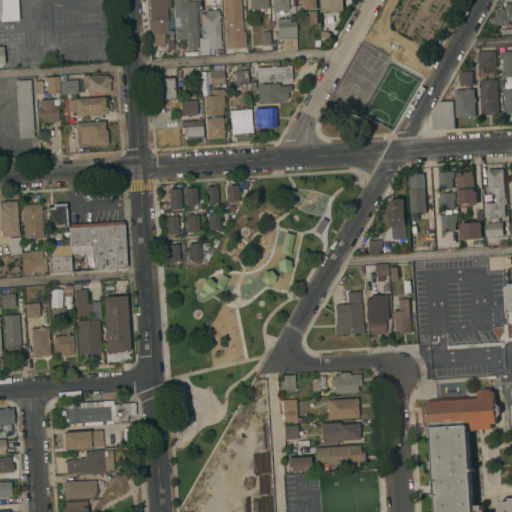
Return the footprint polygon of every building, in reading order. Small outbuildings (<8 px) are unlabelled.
[(0,0),(17,0),(18,20),(1,21),(1,20),(0,20),(0,0)] [(169,0),(170,6),(166,7),(168,33),(163,33),(164,45),(151,46),(148,0),(169,0)] [(186,0),(187,2),(194,1),(197,49),(186,49),(186,39),(175,40),(171,0),(186,0)] [(223,21),(221,0),(239,0),(241,22),(244,21),(245,28),(242,28),(242,31),(244,31),(245,47),(243,48),(243,53),(238,53),(238,48),(224,49),(222,49),(221,21),(222,21),(223,21)] [(266,0),(267,8),(249,9),(248,0),(266,0)] [(287,0),(288,10),(271,11),(270,0),(287,0)] [(316,0),(317,8),(302,9),(301,0),(316,0)] [(342,19),(323,20),(322,12),(321,12),(320,0),(343,0),(344,11),(341,11),(342,19)] [(495,12),(500,11),(500,9),(506,8),(506,4),(511,3),(511,17),(509,17),(509,24),(496,25),(495,12)] [(216,49),(207,49),(207,55),(199,55),(199,38),(201,38),(200,13),(205,13),(205,10),(218,10),(218,13),(220,48),(217,49),(217,51),(223,50),(223,54),(216,55),(216,49)] [(316,11),(317,24),(308,25),(307,11),(316,11)] [(289,18),(289,22),(294,22),(295,37),(276,39),(275,32),(277,32),(276,19),(289,18)] [(260,32),(260,29),(267,29),(267,32),(269,32),(269,45),(260,45),(260,32)] [(283,39),(295,38),(295,49),(283,50),(283,39)] [(478,68),(478,52),(495,51),(496,67),(478,68)] [(511,77),(501,77),(500,70),(503,70),(502,60),(500,60),(499,52),(511,51),(511,77)] [(270,67),(270,66),(274,66),(274,67),(285,66),(285,65),(290,65),(291,81),(264,82),(264,84),(278,84),(279,86),(290,86),(290,92),(286,92),(287,100),(279,100),(279,103),(257,104),(256,67),(270,67)] [(209,84),(208,71),(222,70),(223,84),(209,84)] [(247,70),(248,83),(234,84),(234,70),(247,70)] [(459,72),(472,71),(473,84),(460,85),(459,72)] [(106,78),(110,77),(111,82),(106,82),(106,83),(109,83),(110,92),(103,92),(103,94),(97,94),(97,92),(87,93),(87,89),(82,89),(81,75),(88,75),(88,76),(106,75),(106,78)] [(59,93),(46,93),(46,81),(44,81),(44,78),(58,77),(59,93)] [(175,99),(156,101),(154,79),(173,77),(175,99)] [(497,78),(499,114),(486,115),(485,113),(480,113),(479,79),(497,78)] [(29,80),(33,137),(18,138),(15,81),(29,80)] [(81,89),(77,90),(77,93),(76,93),(76,96),(69,97),(69,94),(61,94),(60,81),(81,80),(81,89)] [(511,88),(511,113),(503,115),(503,107),(506,107),(505,96),(502,96),(501,89),(511,88)] [(223,90),(224,95),(223,95),(224,107),(221,107),(221,108),(222,107),(223,113),(221,113),(222,117),(214,117),(214,115),(204,116),(203,96),(211,96),(210,90),(223,89),(223,90)] [(474,90),(475,116),(455,117),(454,90),(474,90)] [(104,107),(107,107),(107,112),(105,112),(105,115),(90,115),(90,121),(78,122),(78,117),(75,117),(74,112),(68,112),(67,100),(74,99),(73,99),(104,97),(104,107)] [(53,107),(57,106),(58,121),(44,122),(44,118),(38,119),(37,108),(39,108),(38,100),(52,99),(53,107)] [(182,101),(182,100),(184,99),(184,101),(195,100),(196,114),(190,115),(190,117),(187,117),(187,115),(180,115),(179,101),(182,101)] [(455,128),(433,130),(432,115),(439,103),(441,103),(453,102),(455,128)] [(254,128),(253,108),(275,107),(276,127),(254,128)] [(231,134),(230,122),(229,122),(228,110),(250,109),(252,132),(231,134)] [(223,130),(224,130),(224,132),(223,132),(223,137),(206,138),(205,119),(222,117),(223,130)] [(202,138),(197,138),(197,140),(194,141),(194,138),(185,139),(185,133),(181,133),(181,122),(202,120),(202,126),(201,126),(202,138)] [(88,146),(88,144),(77,145),(75,123),(104,121),(105,130),(106,130),(107,145),(88,146)] [(495,194),(492,193),(492,192),(488,188),(487,170),(503,169),(504,198),(506,198),(506,205),(504,205),(505,217),(499,217),(499,222),(490,222),(490,219),(487,219),(487,217),(484,217),(484,203),(496,203),(495,194)] [(439,180),(437,180),(437,178),(438,178),(438,172),(453,171),(454,178),(452,178),(452,187),(456,187),(456,191),(452,192),(451,188),(439,188),(439,180)] [(473,172),(474,191),(476,191),(476,205),(469,205),(469,203),(459,204),(458,193),(456,172),(473,172)] [(424,179),(425,179),(425,182),(424,182),(427,212),(410,213),(407,174),(424,173),(424,179)] [(237,185),(237,202),(226,202),(225,186),(237,185)] [(217,186),(218,203),(206,204),(205,187),(217,186)] [(197,205),(185,205),(184,188),(196,188),(197,205)] [(168,190),(180,189),(181,209),(169,209),(170,212),(162,213),(161,201),(169,200),(168,190)] [(455,200),(454,200),(454,208),(438,210),(437,198),(440,198),(440,193),(454,192),(455,200)] [(397,200),(397,199),(405,198),(406,226),(389,227),(388,201),(397,200)] [(18,235),(0,236),(0,201),(16,201),(18,235)] [(53,207),(52,204),(65,203),(67,232),(49,233),(48,208),(53,207)] [(21,205),(40,204),(43,237),(24,239),(21,205)] [(218,213),(219,230),(208,231),(207,214),(218,213)] [(441,223),(440,224),(440,221),(441,221),(441,215),(456,214),(457,221),(455,221),(456,230),(442,231),(441,223)] [(198,215),(198,231),(187,232),(186,215),(198,215)] [(177,216),(178,233),(166,233),(165,217),(177,216)] [(482,238),(461,240),(460,223),(481,222),(482,238)] [(503,235),(486,237),(485,223),(502,222),(503,235)] [(70,245),(69,228),(124,224),(126,268),(93,270),(93,267),(89,267),(87,263),(86,255),(71,256),(70,245)] [(20,237),(21,253),(9,254),(8,238),(20,237)] [(380,240),(381,253),(368,254),(367,241),(380,240)] [(200,243),(200,259),(189,260),(188,243),(200,243)] [(178,244),(179,261),(168,262),(167,245),(178,244)] [(70,256),(71,271),(52,272),(51,246),(70,245),(71,256),(70,256)] [(23,272),(22,253),(41,252),(42,257),(45,257),(46,271),(23,272)] [(387,275),(383,276),(384,281),(376,281),(375,276),(374,276),(373,265),(387,264),(387,275)] [(397,267),(398,280),(389,280),(389,267),(397,267)] [(72,284),(72,293),(65,293),(64,285),(72,284)] [(74,291),(73,291),(72,284),(80,284),(81,289),(85,289),(86,304),(91,303),(91,302),(100,301),(101,321),(99,321),(101,353),(77,355),(75,320),(91,319),(91,315),(76,316),(74,291)] [(511,284),(503,285),(504,324),(511,323),(511,284)] [(49,289),(48,307),(59,308),(60,289),(49,289)] [(0,295),(14,294),(15,308),(0,309),(0,295)] [(339,334),(338,320),(335,320),(334,305),(346,304),(346,294),(360,294),(360,303),(362,303),(363,332),(339,334)] [(370,299),(369,295),(386,295),(388,320),(384,320),(385,334),(370,335),(370,331),(368,331),(366,299),(370,299)] [(126,296),(129,352),(106,353),(103,297),(126,296)] [(409,299),(410,333),(401,333),(401,331),(393,332),(392,311),(397,311),(397,299),(409,299)] [(38,303),(39,317),(25,318),(25,303),(38,303)] [(65,308),(66,323),(52,323),(51,308),(65,308)] [(18,314),(20,346),(19,346),(19,349),(6,350),(6,346),(5,346),(3,315),(18,314)] [(48,328),(49,356),(32,357),(30,329),(48,328)] [(66,336),(66,334),(69,334),(69,335),(73,335),(74,354),(54,355),(52,336),(66,336)] [(333,394),(333,387),(330,387),(330,379),(332,379),(332,376),(337,375),(337,373),(348,372),(349,374),(360,374),(361,386),(357,386),(357,392),(333,394)] [(280,377),(294,376),(295,389),(281,390),(280,377)] [(469,431),(471,469),(474,468),(474,471),(472,471),(473,511),(500,511),(500,502),(511,501),(510,498),(511,497),(511,511),(437,511),(432,437),(430,437),(429,424),(427,424),(427,421),(426,421),(425,410),(426,409),(426,407),(428,406),(427,401),(478,398),(478,392),(482,392),(482,389),(491,389),(491,391),(495,391),(495,404),(499,407),(500,414),(496,416),(497,424),(491,424),(492,429),(469,431)] [(327,399),(357,398),(358,418),(327,419),(327,399)] [(113,404),(135,403),(136,415),(127,415),(127,420),(117,421),(118,423),(116,423),(116,424),(68,427),(68,423),(67,423),(67,419),(64,419),(64,413),(67,413),(67,410),(66,410),(65,403),(113,400),(113,402),(113,404)] [(295,400),(296,421),(283,422),(282,401),(295,400)] [(14,424),(0,425),(0,409),(3,409),(3,408),(7,407),(7,408),(13,408),(13,410),(14,424)] [(191,416),(191,424),(185,427),(178,424),(178,417),(184,413),(191,416)] [(339,422),(339,424),(358,423),(359,440),(337,441),(337,443),(321,445),(320,424),(339,422)] [(284,439),(283,426),(297,425),(298,439),(284,439)] [(102,447),(64,449),(63,432),(101,430),(102,447)] [(328,465),(328,471),(316,472),(314,448),(359,445),(359,452),(364,452),(364,463),(328,465)] [(103,451),(112,451),(113,470),(104,471),(104,472),(66,474),(65,460),(77,460),(76,452),(103,450),(103,451)] [(310,466),(307,466),(308,470),(287,472),(286,458),(309,456),(310,466)] [(11,467),(13,467),(13,472),(0,473),(0,457),(10,457),(11,467)] [(64,499),(63,481),(95,480),(96,491),(92,498),(64,499)] [(11,497),(0,497),(0,481),(10,481),(11,497)] [(86,511),(61,511),(61,507),(64,507),(64,502),(86,501),(86,511)]
